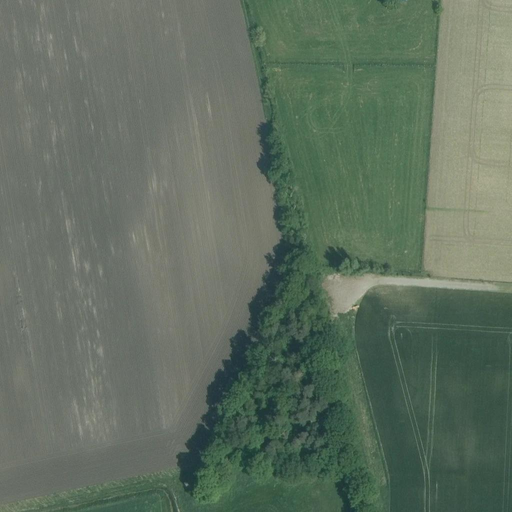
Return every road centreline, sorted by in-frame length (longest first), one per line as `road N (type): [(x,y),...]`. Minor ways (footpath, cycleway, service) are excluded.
road 1 (unknown): [(366,511),(241,0)]
road 2 (track): [(384,511),(327,290)]
